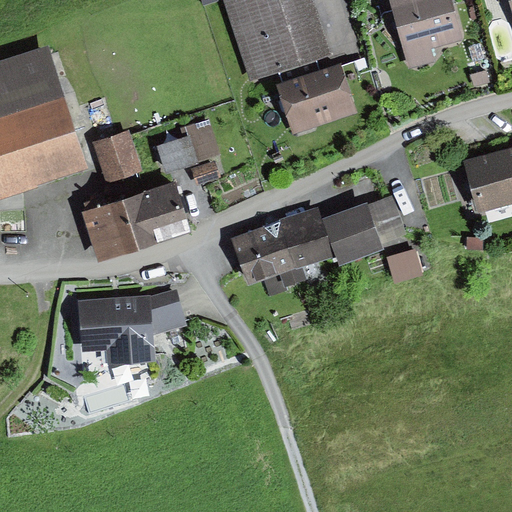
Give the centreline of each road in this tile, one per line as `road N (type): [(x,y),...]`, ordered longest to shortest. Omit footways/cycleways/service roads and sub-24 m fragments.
road 1 (unclassified): [(511,96),(436,121),(193,250),(117,268),(0,266)]
road 2 (track): [(193,250),(264,366),(310,511)]
